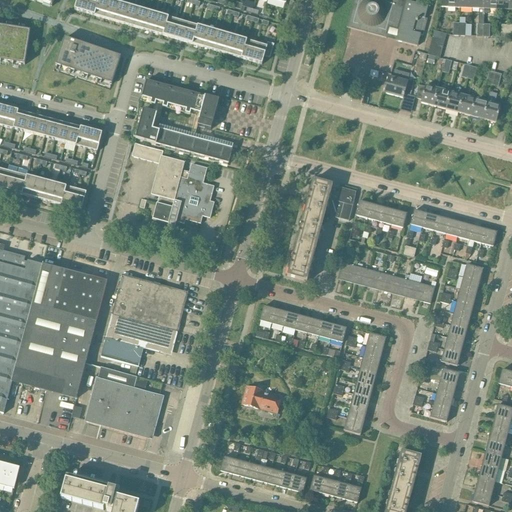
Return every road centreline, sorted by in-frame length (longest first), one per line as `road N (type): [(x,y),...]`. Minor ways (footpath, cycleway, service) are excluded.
road 1 (residential): [(458,443),(389,421),(405,329),(235,281)]
road 2 (residential): [(269,152),(511,217)]
road 3 (residential): [(511,157),(284,97)]
road 4 (residential): [(284,97),(141,59),(117,122)]
road 5 (residential): [(183,479),(235,281)]
road 6 (residential): [(235,281),(85,241)]
road 7 (residential): [(42,438),(183,479)]
road 8 (residential): [(235,281),(269,152)]
road 9 (residential): [(307,511),(183,479)]
road 10 (residential): [(117,122),(85,241)]
road 11 (residential): [(117,122),(0,90)]
